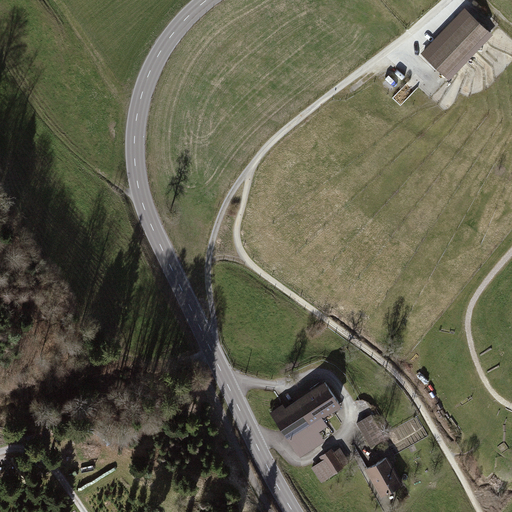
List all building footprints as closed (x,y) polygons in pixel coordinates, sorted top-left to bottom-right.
[(423,53),(446,75),(488,32),(465,10),(423,53)] [(283,405),(272,412),(299,452),(322,437),(316,429),(325,423),(320,416),(339,403),(324,382),(285,408),(283,405)] [(372,415),(359,422),(371,444),(384,437),(372,415)] [(321,480),(349,462),(340,448),(334,452),(331,448),(321,455),(323,459),(312,466),(321,480)] [(388,457),(368,468),(382,494),(402,483),(388,457)]
